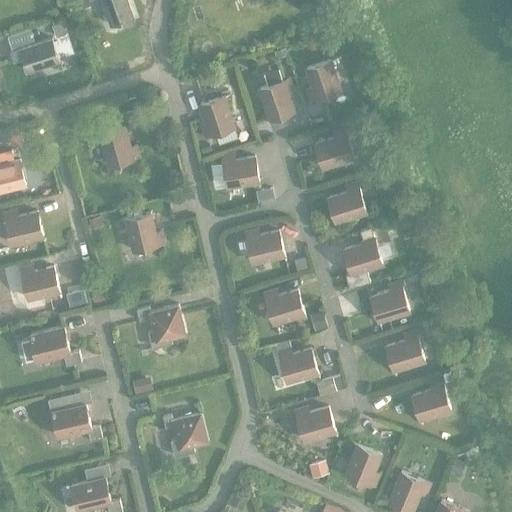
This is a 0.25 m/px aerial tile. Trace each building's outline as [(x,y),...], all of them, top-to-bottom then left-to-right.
[(101,0),(110,24),(133,16),(127,0),(101,0)] [(63,21),(51,25),(55,36),(67,32),(63,21)] [(9,51),(12,59),(22,56),(27,70),(59,60),(51,37),(9,51)] [(285,47),(273,50),(275,57),(287,53),(285,47)] [(306,66),(313,86),(307,88),(311,99),(317,97),(340,90),(329,58),(306,66)] [(293,110),(287,90),(292,88),(289,77),(283,79),(282,79),(259,87),(269,118),(293,110)] [(206,122),(201,124),(205,135),(211,134),(211,133),(234,126),(223,94),(200,102),(206,122)] [(134,96),(122,99),(125,109),(138,106),(134,96)] [(355,118),(352,119),(355,129),(358,128),(365,126),(361,116),(355,118)] [(100,133),(109,164),(132,158),(138,156),(135,145),(130,146),(124,126),(100,133)] [(315,142),(322,166),(354,156),(347,133),(346,133),(344,127),(333,130),(335,136),(315,142)] [(9,148),(0,150),(0,189),(26,183),(19,159),(12,160),(10,154),(9,148)] [(222,155),(223,161),(227,185),(259,180),(255,155),(234,158),(233,153),(222,155)] [(374,170),(367,173),(370,184),(378,182),(381,180),(378,169),(374,170)] [(327,196),(335,220),(366,211),(359,187),(357,181),(346,185),(347,190),(327,196)] [(272,188),(257,191),(259,202),(274,199),(272,188)] [(4,212),(5,218),(11,242),(43,234),(37,210),(17,215),(15,209),(4,212)] [(125,217),(133,249),(163,242),(160,230),(155,231),(150,211),(125,217)] [(98,214),(87,218),(90,227),(101,223),(98,214)] [(351,271),(345,273),(350,286),(370,280),(366,267),(382,262),(375,239),(373,233),(371,226),(359,229),(361,236),(363,241),(343,248),(351,271)] [(247,237),(252,261),(284,254),(279,229),(258,234),(257,228),(246,231),(247,237)] [(299,259),(294,260),(297,270),(302,269),(307,268),(304,257),(299,259)] [(22,274),(27,297),(59,289),(53,265),(33,270),(32,264),(21,267),(22,274)] [(410,270),(404,272),(407,283),(413,281),(417,280),(414,269),(410,270)] [(371,295),(378,319),(409,310),(402,286),(400,280),(389,283),(391,289),(371,295)] [(100,286),(90,289),(93,300),(103,298),(100,286)] [(264,292),(266,298),(273,321),(305,312),(297,288),(277,294),(275,289),(264,292)] [(136,307),(139,319),(151,317),(153,329),(147,330),(151,347),(172,342),(171,336),(185,332),(178,304),(150,310),(149,304),(136,307)] [(323,312),(311,315),(315,331),(328,328),(323,312)] [(427,321),(421,323),(425,336),(431,334),(433,334),(429,320),(427,321)] [(30,333),(37,360),(63,353),(66,364),(81,360),(79,349),(70,351),(63,325),(30,333)] [(405,338),(386,344),(393,369),(424,359),(417,335),(417,336),(415,330),(404,333),(405,338)] [(287,340),(276,343),(278,350),(289,347),(287,340)] [(279,357),(287,380),(318,371),(311,347),(291,353),(289,347),(278,350),(280,357),(279,357)] [(447,373),(440,375),(441,379),(442,382),(443,385),(451,383),(448,373),(447,373)] [(340,374),(331,377),(335,389),(344,386),(340,374)] [(135,385),(134,385),(135,392),(152,388),(149,375),(134,379),(135,385)] [(331,377),(316,381),(320,394),(335,389),(331,377)] [(412,394),(419,418),(451,408),(443,385),(442,382),(441,379),(430,382),(432,388),(412,394)] [(50,409),(57,436),(87,428),(90,440),(102,436),(99,424),(92,426),(85,400),(50,409)] [(295,409),(297,415),(304,439),(335,429),(328,405),(308,411),(307,406),(295,409)] [(170,439),(174,455),(195,450),(193,444),(208,441),(201,412),(172,418),(171,413),(162,415),(165,426),(173,425),(176,437),(170,439)] [(345,473),(367,482),(373,484),(378,474),(373,471),(380,452),(357,442),(345,473)] [(457,457),(451,470),(460,473),(465,461),(457,457)] [(324,459),(309,463),(312,476),(328,472),(324,459)] [(388,500),(411,510),(419,490),(425,493),(429,482),(423,480),(423,479),(401,470),(388,500)] [(71,483),(77,509),(107,502),(108,511),(115,511),(122,510),(119,497),(111,500),(105,475),(71,483)] [(233,491),(228,502),(240,508),(245,496),(233,491)] [(467,511),(468,510),(441,498),(434,511),(467,511)] [(321,511),(323,511),(343,511),(345,509),(325,501),(321,511)]
